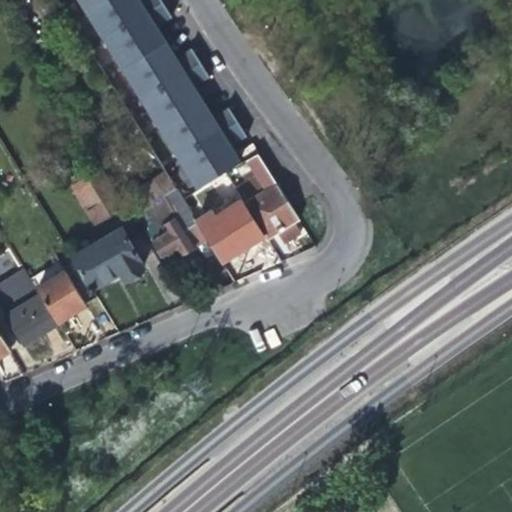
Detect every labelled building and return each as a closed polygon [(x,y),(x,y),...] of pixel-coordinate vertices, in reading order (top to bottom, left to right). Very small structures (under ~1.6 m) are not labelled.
[(80,0),(87,10),(103,0),(80,0)] [(105,40),(163,4),(160,0),(139,0),(136,2),(135,0),(103,0),(87,10),(105,40)] [(124,71),(164,45),(159,37),(154,29),(171,19),(163,4),(105,40),(124,71)] [(164,45),(124,71),(142,101),(200,65),(192,51),(174,62),(169,54),(164,45)] [(209,79),(200,65),(142,101),(160,131),(201,105),(196,96),(191,89),(209,79)] [(178,160),(237,124),(229,110),(211,121),(207,115),(201,105),(160,131),(178,160)] [(198,224),(184,202),(174,209),(153,177),(120,123),(111,129),(163,220),(169,231),(154,240),(167,263),(189,250),(207,239),(198,224)] [(246,138),(237,124),(178,160),(196,190),(237,164),(232,156),(228,149),(246,138)] [(275,185),(256,154),(247,160),(266,192),(250,202),(254,208),(249,211),(267,240),(275,235),(289,226),(298,221),(275,185)] [(125,206),(97,161),(68,180),(96,224),(125,206)] [(164,170),(153,177),(174,209),(184,202),(183,200),(164,170)] [(267,240),(249,211),(241,199),(198,224),(207,239),(224,267),(267,240)] [(293,233),(289,226),(275,235),(279,241),(287,236),(293,233)] [(121,228),(74,257),(76,261),(96,293),(99,290),(98,284),(117,273),(123,283),(127,284),(134,281),(138,279),(138,273),(145,268),(142,263),(155,254),(144,237),(131,245),(121,228)] [(58,261),(30,278),(39,293),(58,323),(76,313),(86,306),(85,304),(98,296),(96,293),(76,261),(63,268),(58,261)] [(42,333),(58,323),(39,293),(5,314),(24,345),(42,333)] [(2,316),(0,317),(0,333),(11,351),(11,352),(20,346),(2,316)] [(0,333),(0,357),(11,351),(0,333)]
